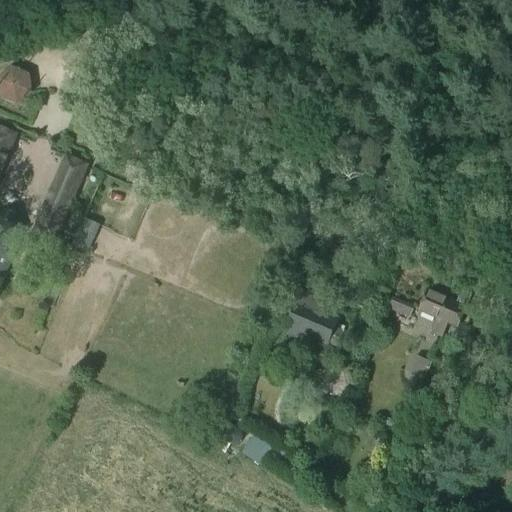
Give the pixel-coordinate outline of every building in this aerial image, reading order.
[(0,100),(17,107),(33,94),(30,74),(11,67),(0,76),(0,100)] [(0,172),(16,136),(0,129),(0,172)] [(55,243),(87,167),(67,159),(35,234),(55,243)] [(4,278),(25,229),(17,218),(7,214),(0,214),(0,290),(5,279),(4,278)] [(88,254),(100,226),(84,219),(77,237),(71,234),(61,241),(59,245),(70,250),(71,247),(88,254)] [(457,329),(470,297),(461,293),(456,305),(428,293),(419,313),(457,329)] [(410,320),(415,308),(387,296),(382,307),(410,320)] [(327,349),(340,319),(298,301),(285,331),(327,349)] [(429,363),(415,357),(407,375),(422,381),(429,363)] [(464,431),(483,417),(465,391),(446,406),(464,431)] [(226,428),(222,434),(224,439),(234,446),(239,445),(243,439),(241,434),(232,427),(226,428)] [(254,436),(241,455),(260,467),(268,456),(269,454),(273,449),(254,436)]
